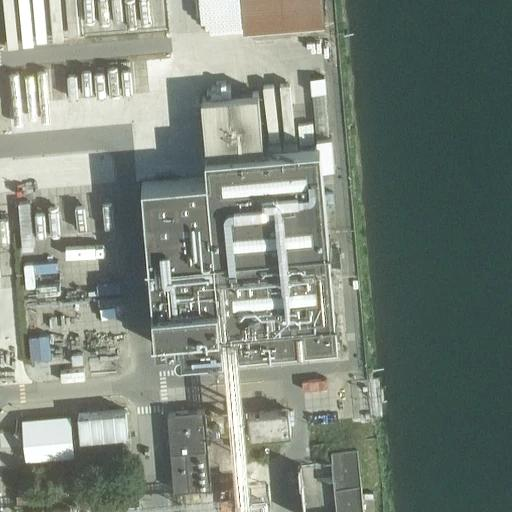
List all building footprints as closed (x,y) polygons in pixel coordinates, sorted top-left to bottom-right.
[(4,0),(8,40),(47,37),(46,28),(33,29),(31,0),(34,0),(4,0)] [(321,0),(242,0),(244,30),(323,24),(321,0)] [(192,74),(192,94),(243,92),(242,73),(192,74)] [(177,304),(180,345),(177,347),(175,350),(176,353),(178,356),(182,356),(337,343),(320,143),(263,148),(258,91),(222,95),(202,97),(206,154),(205,153),(218,300),(177,304)] [(322,136),(326,163),(336,162),(332,135),(322,136)] [(128,409),(92,411),(93,437),(129,435),(128,409)] [(174,490),(211,487),(204,410),(167,413),(174,490)] [(291,433),(289,410),(248,413),(250,437),(291,433)] [(26,466),(57,465),(56,424),(25,425),(26,466)] [(364,511),(359,460),(299,466),(304,511),(364,511)]
